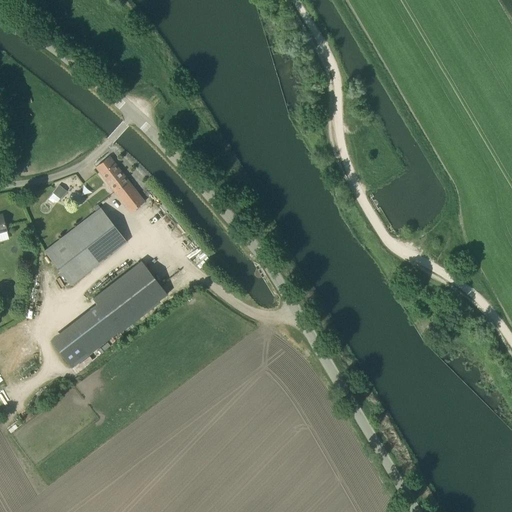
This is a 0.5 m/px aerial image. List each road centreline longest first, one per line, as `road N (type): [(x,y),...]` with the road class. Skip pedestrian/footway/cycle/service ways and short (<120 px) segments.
road 1 (unclassified): [(414,511),(263,260),(134,117)]
road 2 (track): [(294,0),(336,75),(346,158),(382,232),(485,306),(511,340)]
road 3 (unclassified): [(134,117),(0,15)]
road 4 (unclassified): [(134,117),(73,169),(0,186)]
